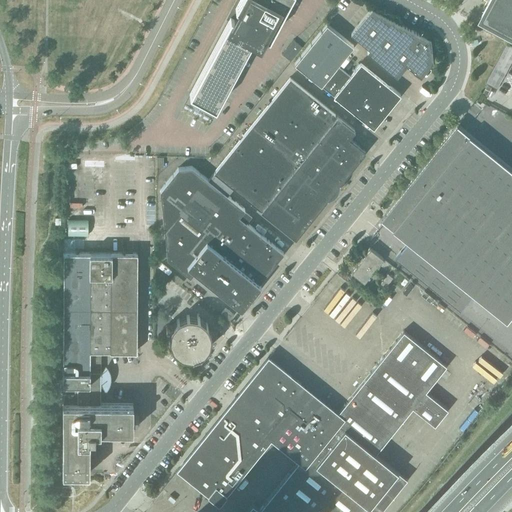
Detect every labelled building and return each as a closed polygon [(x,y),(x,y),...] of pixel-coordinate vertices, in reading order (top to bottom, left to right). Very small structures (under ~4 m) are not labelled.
[(221,95),(252,36),(259,39),(262,33),(268,37),(270,33),(275,25),(279,17),(288,0),(238,0),(235,6),(238,8),(237,10),(236,10),(235,10),(234,10),(233,11),(233,12),(233,13),(233,14),(234,15),(233,17),(230,15),(189,92),(215,106),(221,95)] [(511,0),(490,0),(482,15),(511,31),(511,0)] [(237,10),(238,8),(235,6),(233,5),(228,14),(230,15),(233,17),(234,15),(233,14),(233,13),(233,12),(233,11),(234,10),(235,10),(236,10),(237,10)] [(432,62),(430,39),(371,8),(350,33),(369,48),(366,51),(397,76),(400,72),(406,64),(414,71),(417,73),(420,76),(432,62)] [(282,19),(279,17),(275,25),(270,33),(273,35),(282,19)] [(384,85),(358,64),(349,74),(337,64),(351,48),(353,45),(326,23),(294,63),(299,67),(307,74),(315,81),(324,87),(332,94),(340,100),(348,107),(357,114),(365,120),(373,127),(390,106),(392,104),(394,101),(400,94),(389,85),(386,82),(384,85)] [(293,39),(281,53),(291,61),(302,46),(293,39)] [(506,72),(511,60),(511,47),(506,44),(495,66),(506,72)] [(252,124),(333,190),(333,189),(332,189),(338,182),(339,182),(365,150),(348,137),(351,133),(354,129),(290,77),(252,124)] [(488,95),(492,87),(487,85),(483,92),(488,95)] [(447,134),(448,135),(450,133),(454,127),(456,124),(452,121),(447,134)] [(332,190),(333,190),(252,124),(224,158),(213,172),(214,172),(208,179),(227,194),(230,191),(233,187),(295,237),(327,197),(326,197),(329,193),(332,190)] [(391,227),(408,241),(424,254),(473,293),(506,319),(511,312),(511,169),(507,166),(498,158),(486,149),(456,124),(454,127),(450,133),(448,135),(401,193),(380,219),(391,227)] [(242,219),(238,216),(244,209),(244,208),(227,194),(208,179),(191,166),(178,167),(160,190),(167,258),(190,276),(195,270),(196,269),(241,305),(281,255),(283,252),(279,249),(248,223),(245,222),(242,219)] [(241,212),(238,216),(242,219),(245,222),(251,215),(244,209),(241,212)] [(395,258),(411,270),(414,266),(418,261),(421,257),(424,254),(408,241),(395,258)] [(378,263),(383,258),(373,250),(370,247),(361,259),(360,259),(373,270),(376,266),(379,263),(378,263)] [(100,403),(100,350),(109,350),(110,351),(136,351),(136,350),(137,253),(137,252),(136,252),(111,252),(110,252),(110,253),(90,253),(90,252),(89,252),(64,252),(63,252),(62,375),(62,382),(62,383),(63,383),(77,383),(77,388),(77,403),(63,403),(62,403),(62,404),(62,408),(62,472),(62,473),(63,473),(74,473),(74,474),(73,474),(73,475),(73,476),(73,477),(73,478),(74,478),(75,479),(76,479),(77,478),(78,478),(78,477),(78,476),(78,475),(77,474),(77,473),(88,473),(89,473),(89,472),(89,439),(93,439),(98,434),(98,431),(132,430),(132,429),(132,419),(133,419),(134,419),(135,419),(136,419),(137,419),(137,418),(138,418),(138,417),(138,416),(137,416),(137,415),(136,414),(135,414),(134,414),(134,415),(133,415),(132,415),(132,404),(132,403),(131,403),(100,403)] [(473,293),(424,254),(421,257),(418,261),(414,266),(411,270),(460,310),(473,293)] [(370,273),(373,270),(360,259),(360,260),(351,271),(364,281),(368,276),(371,273),(370,273)] [(348,276),(341,270),(339,272),(338,274),(345,280),(348,276)] [(166,275),(162,272),(157,279),(161,282),(166,275)] [(183,280),(175,273),(171,277),(180,284),(183,280)] [(385,287),(393,277),(388,273),(380,283),(385,287)] [(233,314),(231,313),(225,307),(221,313),(229,319),(233,314)] [(207,341),(208,335),(211,335),(210,332),(207,324),(206,322),(199,317),(197,316),(189,315),(186,315),(179,318),(176,320),(175,321),(171,326),(170,329),(169,337),(167,337),(166,336),(165,336),(165,337),(164,338),(164,339),(164,340),(165,340),(166,341),(167,340),(168,340),(169,340),(172,347),(174,349),(180,354),(183,355),(191,357),(194,356),(201,353),(203,352),(208,345),(210,343),(210,342),(207,341)] [(403,330),(337,413),(380,447),(412,406),(434,424),(447,408),(425,390),(446,365),(403,330)] [(179,468),(208,492),(208,493),(208,494),(208,495),(217,502),(217,503),(218,503),(219,503),(220,502),(225,494),(226,494),(226,493),(225,492),(247,464),(247,463),(271,434),(286,446),(296,454),(294,456),(299,459),(258,509),(252,504),(245,511),(378,511),(407,478),(375,453),(380,447),(337,413),(296,380),(297,380),(290,375),(268,357),(235,398),(237,400),(232,406),(227,412),(225,411),(179,468)] [(63,388),(63,403),(77,403),(77,388),(63,388)]
